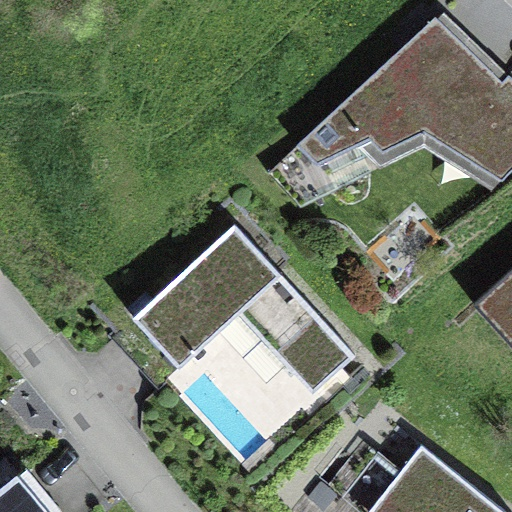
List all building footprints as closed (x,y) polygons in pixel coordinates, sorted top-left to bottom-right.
[(511,166),(511,80),(445,15),(296,152),(319,171),(424,127),(500,176),(511,166)] [(234,230),(129,324),(176,375),(239,314),(313,398),(354,362),(234,230)] [(511,273),(472,311),(511,347),(511,273)] [(492,511),(420,455),(374,511),(492,511)] [(60,511),(27,472),(0,495),(0,511),(60,511)]
